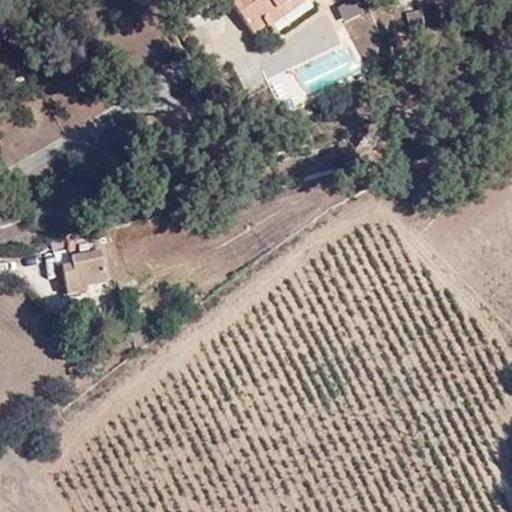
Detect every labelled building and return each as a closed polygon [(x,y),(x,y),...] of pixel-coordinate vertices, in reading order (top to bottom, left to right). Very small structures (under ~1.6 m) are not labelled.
[(281,36),(285,41),(339,0),(255,0),(260,7),(249,15),(268,44),(281,36)] [(355,0),(336,8),(343,27),(363,19),(355,0)] [(152,123),(156,157),(177,154),(173,120),(152,123)] [(156,157),(152,123),(131,126),(135,159),(156,157)] [(74,301),(72,292),(90,290),(84,241),(54,245),(58,274),(48,275),(52,304),(74,301)]
